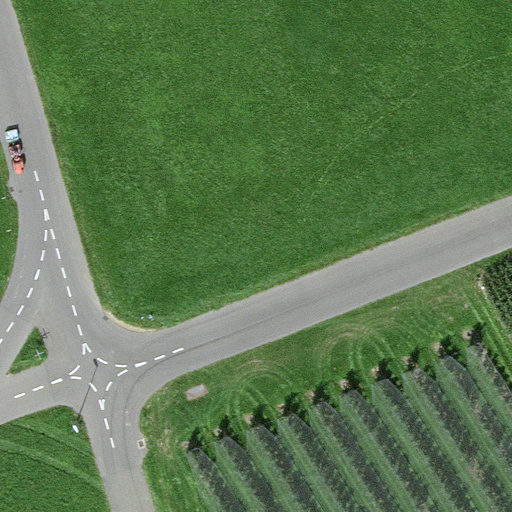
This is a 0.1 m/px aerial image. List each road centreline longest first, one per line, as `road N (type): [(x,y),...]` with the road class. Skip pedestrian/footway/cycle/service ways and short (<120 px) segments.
road 1 (unclassified): [(511,226),(163,358),(98,371)]
road 2 (unclassified): [(49,212),(0,43)]
road 3 (unclassified): [(98,371),(49,212)]
road 4 (unclassified): [(0,349),(40,287),(49,212)]
road 5 (unclassified): [(136,511),(98,371)]
